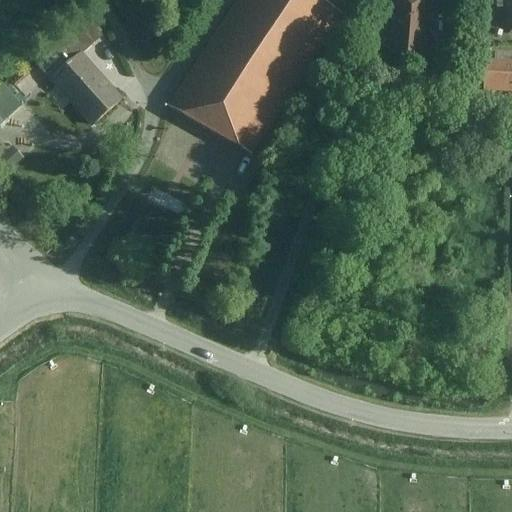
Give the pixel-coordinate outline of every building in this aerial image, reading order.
[(316,0),(247,0),(174,111),(242,156),(336,13),(316,0)] [(450,0),(434,0),(435,32),(464,32),(464,12),(450,12),(450,0)] [(511,0),(495,0),(497,33),(511,32),(511,0)] [(422,63),(424,8),(388,7),(386,61),(422,63)] [(135,77),(97,29),(40,74),(79,122),(135,77)] [(511,96),(511,64),(485,63),(483,95),(511,96)] [(0,125),(26,102),(8,82),(0,88),(0,125)]
